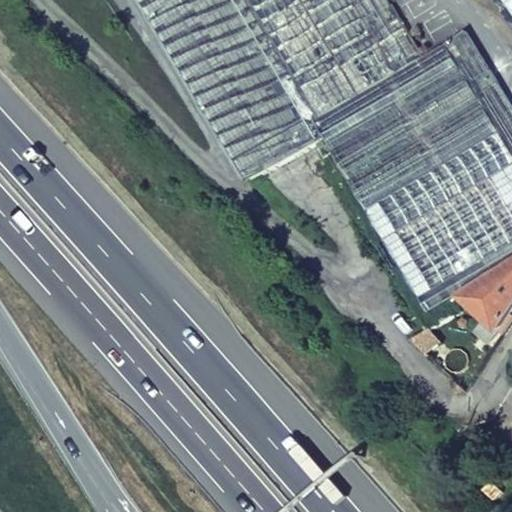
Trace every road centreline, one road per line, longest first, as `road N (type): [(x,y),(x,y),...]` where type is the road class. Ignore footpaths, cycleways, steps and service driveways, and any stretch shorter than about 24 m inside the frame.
road 1 (motorway): [(334,511),(0,134)]
road 2 (motorway): [(0,213),(249,511)]
road 3 (motorway): [(0,330),(120,511)]
